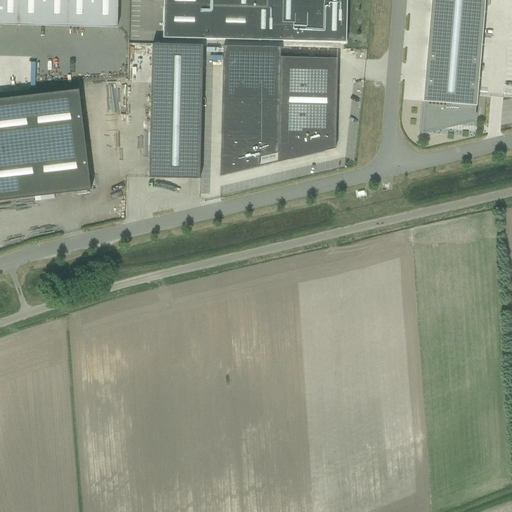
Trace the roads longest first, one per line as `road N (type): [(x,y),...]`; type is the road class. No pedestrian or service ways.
road 1 (unclassified): [(0,325),(511,196)]
road 2 (unclassified): [(391,167),(0,263)]
road 3 (unclassified): [(400,0),(391,167)]
road 4 (unclassified): [(391,167),(511,139)]
